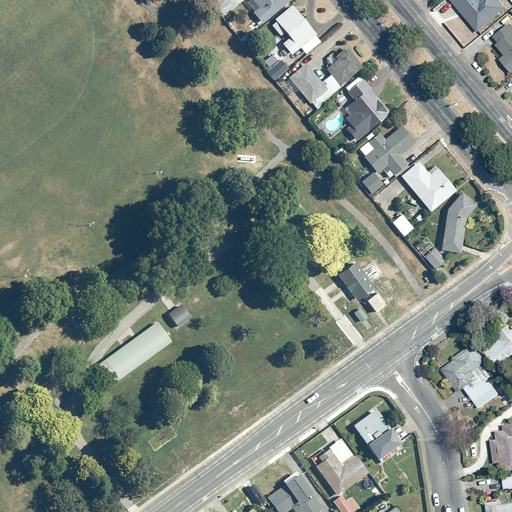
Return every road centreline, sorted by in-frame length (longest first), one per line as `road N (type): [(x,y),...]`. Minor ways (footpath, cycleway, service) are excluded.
road 1 (tertiary): [(167,511),(384,354)]
road 2 (secondary): [(511,190),(354,0)]
road 3 (secondary): [(389,0),(511,145)]
road 4 (residential): [(450,511),(439,439),(384,354)]
